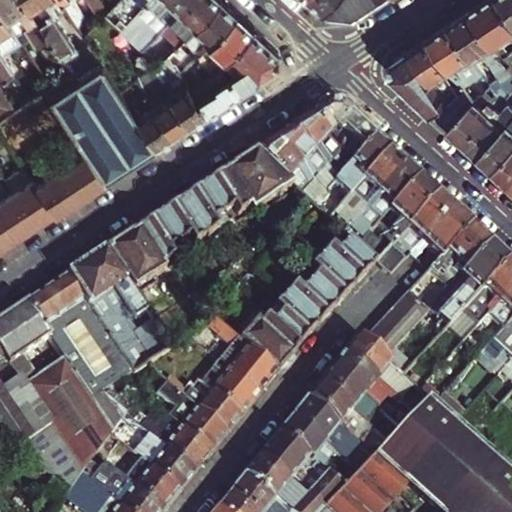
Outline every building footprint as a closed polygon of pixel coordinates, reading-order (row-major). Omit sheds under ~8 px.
[(25,0),(0,0),(0,5),(13,25),(34,12),(25,0)] [(25,0),(34,12),(41,22),(65,60),(79,50),(54,12),(59,9),(53,0),(25,0)] [(61,0),(77,23),(78,21),(81,16),(79,15),(93,6),(88,0),(61,0)] [(102,0),(88,0),(93,6),(100,17),(105,12),(98,2),(102,0)] [(115,0),(114,2),(106,11),(120,26),(124,21),(123,20),(117,20),(134,0),(115,0)] [(170,21),(189,0),(145,0),(124,21),(120,26),(144,49),(148,44),(163,28),(170,21)] [(219,0),(189,0),(170,21),(163,28),(180,43),(186,36),(219,0)] [(237,13),(223,0),(219,0),(186,36),(202,51),(237,13)] [(311,0),(322,10),(330,0),(311,0)] [(353,17),(378,0),(330,0),(322,10),(327,15),(353,17)] [(511,0),(487,0),(474,9),(511,65),(511,0)] [(0,76),(15,67),(4,50),(22,39),(13,25),(0,5),(0,76)] [(452,24),(478,62),(487,56),(505,83),(511,79),(511,65),(474,9),(452,24)] [(253,28),(237,13),(202,51),(182,73),(188,83),(199,71),(207,78),(211,74),(218,66),(222,62),(232,51),(253,28)] [(485,72),(478,62),(452,24),(430,38),(453,70),(468,91),(476,102),(479,99),(484,93),(475,79),(485,72)] [(280,52),(253,28),(232,51),(245,63),(235,70),(232,65),(227,69),(241,91),(278,66),(280,52)] [(454,95),(456,98),(461,95),(447,75),(453,70),(430,38),(412,50),(447,98),(452,95),(454,95)] [(148,44),(144,49),(158,63),(164,58),(148,44)] [(174,50),(170,54),(173,59),(178,56),(174,50)] [(434,113),(456,98),(454,95),(452,95),(447,98),(412,50),(395,61),(394,76),(434,113)] [(161,79),(190,124),(208,113),(194,92),(188,83),(182,73),(178,68),(174,70),(165,57),(164,58),(158,63),(153,66),(161,79)] [(49,84),(46,86),(87,149),(107,178),(157,146),(128,100),(120,89),(102,62),(78,78),(72,69),(49,84)] [(222,72),(227,69),(222,62),(218,66),(222,72)] [(151,68),(137,78),(151,100),(174,135),(190,124),(161,79),(159,80),(151,68)] [(227,69),(222,72),(225,77),(216,83),(211,74),(207,78),(194,92),(208,113),(241,91),(227,69)] [(128,100),(157,146),(174,135),(151,100),(137,78),(120,89),(128,100)] [(0,115),(16,105),(0,81),(0,94),(1,97),(0,98),(0,115)] [(461,95),(456,98),(434,113),(451,129),(476,102),(468,91),(461,95)] [(511,92),(499,106),(465,142),(481,157),(511,124),(511,92)] [(479,99),(476,102),(451,129),(465,142),(499,106),(492,100),(486,106),(479,99)] [(326,107),(307,119),(353,161),(374,138),(341,108),(326,107)] [(353,161),(307,119),(288,131),(325,166),(338,177),(353,161)] [(511,124),(481,157),(496,170),(511,153),(511,124)] [(325,166),(288,131),(271,142),(312,180),(325,166)] [(374,138),(353,161),(338,177),(325,192),(324,193),(339,207),(389,152),(374,138)] [(299,195),(312,180),(271,142),(254,154),(297,193),(299,195)] [(31,179),(5,196),(27,231),(54,214),(107,178),(87,149),(60,167),(55,159),(41,168),(46,176),(34,184),(31,179)] [(339,207),(354,221),(404,166),(389,152),(339,207)] [(511,153),(496,170),(511,184),(511,182),(511,153)] [(231,171),(202,190),(216,214),(228,225),(247,212),(250,217),(260,210),(263,215),(297,193),(254,154),(230,170),(231,171)] [(338,177),(325,166),(312,180),(321,188),(325,192),(338,177)] [(380,222),(419,180),(404,166),(354,221),(368,235),(380,222)] [(299,195),(311,207),(321,196),(317,192),(321,188),(312,180),(299,195)] [(437,196),(419,180),(380,222),(387,229),(363,255),(374,265),(375,264),(389,248),(396,241),(437,196)] [(216,214),(202,190),(166,214),(181,237),(207,219),(220,230),(228,225),(216,214)] [(27,231),(5,196),(0,199),(0,230),(8,243),(27,231)] [(421,243),(452,210),(437,196),(396,241),(401,246),(399,248),(401,251),(397,255),(402,260),(404,261),(421,243)] [(439,260),(470,226),(452,210),(421,243),(435,256),(439,260)] [(349,226),(335,212),(326,221),(341,235),(349,226)] [(181,237),(166,214),(145,228),(147,231),(159,249),(168,264),(191,249),(193,248),(181,237)] [(207,219),(181,237),(193,248),(220,230),(207,219)] [(382,361),(440,299),(490,245),(470,226),(439,260),(403,299),(362,344),(382,361)] [(147,231),(145,228),(133,236),(132,234),(122,241),(144,274),(153,289),(157,286),(154,281),(164,275),(161,270),(168,264),(159,249),(147,231)] [(0,248),(8,243),(0,230),(0,248)] [(127,285),(144,274),(122,241),(105,252),(127,285)] [(336,241),(296,285),(313,300),(328,314),(336,306),(350,291),(361,278),(374,265),(363,255),(348,241),(342,247),(336,241)] [(401,246),(396,241),(389,248),(397,255),(401,251),(399,248),(401,246)] [(490,245),(440,299),(448,306),(435,319),(440,323),(436,327),(435,334),(433,336),(437,339),(462,312),(465,308),(472,301),(509,262),(490,245)] [(389,248),(375,264),(388,276),(402,260),(397,255),(389,248)] [(130,318),(143,310),(136,300),(127,285),(105,252),(67,277),(83,302),(115,350),(132,375),(145,367),(170,350),(153,325),(133,338),(105,296),(113,291),(130,318)] [(511,289),(511,264),(509,262),(472,301),(487,316),(511,289)] [(144,274),(127,285),(136,300),(153,289),(144,274)] [(111,435),(125,417),(100,396),(109,390),(122,382),(132,375),(115,350),(83,302),(67,277),(27,303),(63,361),(111,435)] [(283,333),(313,300),(296,285),(267,317),(283,333)] [(503,331),(511,320),(511,289),(487,316),(503,331)] [(328,314),(313,300),(283,333),(280,336),(295,350),(296,351),(298,349),(297,348),(328,314)] [(470,312),(466,316),(477,327),(487,316),(472,301),(465,308),(470,312)] [(27,303),(0,320),(0,329),(18,349),(36,378),(63,361),(27,303)] [(503,331),(487,316),(477,327),(478,327),(488,337),(492,333),(496,337),(503,331)] [(280,336),(283,333),(267,317),(261,323),(260,322),(240,342),(276,373),(295,350),(280,336)] [(187,339),(195,345),(219,325),(212,318),(187,339)] [(257,319),(238,341),(240,342),(260,322),(257,319)] [(511,320),(503,331),(496,337),(493,341),(497,346),(511,330),(511,320)] [(17,393),(42,433),(48,430),(78,476),(85,468),(85,467),(90,461),(97,453),(111,435),(63,361),(36,378),(18,349),(0,329),(0,366),(2,371),(17,393)] [(511,330),(497,346),(511,359),(511,330)] [(238,341),(229,333),(222,341),(239,356),(226,371),(258,396),(276,373),(240,342),(238,341)] [(492,333),(488,337),(493,341),(496,337),(492,333)] [(382,361),(362,344),(356,339),(344,353),(389,393),(396,385),(405,394),(411,387),(382,361)] [(398,401),(389,393),(344,353),(331,369),(375,408),(383,400),(392,408),(398,401)] [(258,396),(226,371),(224,374),(210,363),(197,380),(210,391),(241,416),(258,396)] [(0,431),(6,442),(13,452),(42,433),(17,393),(2,371),(0,366),(0,431)] [(331,369),(319,384),(362,422),(369,415),(378,423),(385,416),(375,408),(331,369)] [(241,416),(210,391),(207,395),(189,381),(184,387),(188,390),(183,397),(227,434),(241,416)] [(347,434),(361,448),(374,433),(370,429),(367,432),(364,429),(366,426),(362,422),(319,384),(307,399),(347,434)] [(188,390),(184,387),(179,394),(183,397),(188,390)] [(100,396),(125,417),(131,409),(109,390),(100,396)] [(227,434),(183,397),(179,394),(178,394),(172,402),(189,417),(180,429),(211,454),(227,434)] [(414,415),(427,402),(420,395),(406,409),(414,415)] [(292,417),(324,445),(346,464),(361,448),(347,434),(307,399),(292,417)] [(511,511),(511,476),(427,402),(414,415),(320,511),(382,511),(407,486),(435,511),(433,511),(511,511)] [(400,430),(414,415),(406,409),(392,423),(400,430)] [(278,435),(311,462),(324,445),(292,417),(278,435)] [(164,448),(195,473),(211,454),(180,429),(167,418),(156,431),(145,423),(140,429),(164,448)] [(392,423),(379,437),(386,444),(400,430),(392,423)] [(133,486),(164,511),(180,492),(117,440),(111,435),(97,453),(106,460),(114,450),(133,466),(128,473),(138,481),(133,486)] [(117,440),(180,492),(195,473),(164,448),(154,461),(122,435),(117,440)] [(316,466),(311,462),(278,435),(260,456),(259,458),(289,483),(291,481),(292,480),(299,486),(316,466)] [(289,483),(259,458),(242,478),(273,503),(280,509),(292,495),(288,485),(289,483)] [(90,461),(85,467),(91,472),(96,466),(90,461)] [(99,493),(122,511),(163,511),(164,511),(133,486),(105,463),(99,468),(96,466),(91,472),(85,467),(85,468),(97,479),(102,474),(109,480),(99,493)] [(350,467),(335,483),(342,489),(357,473),(350,467)] [(327,475),(308,495),(322,509),(342,489),(335,483),(327,475)] [(78,476),(73,484),(85,493),(91,487),(78,476)] [(253,511),(265,511),(273,503),(242,478),(230,493),(253,511)] [(122,511),(99,493),(94,489),(88,497),(93,502),(88,508),(92,511),(122,511)] [(218,508),(222,511),(253,511),(230,493),(218,508)] [(284,511),(319,511),(322,509),(308,495),(303,499),(297,499),(292,495),(280,509),(284,511)] [(278,511),(280,509),(273,503),(265,511),(278,511)]
